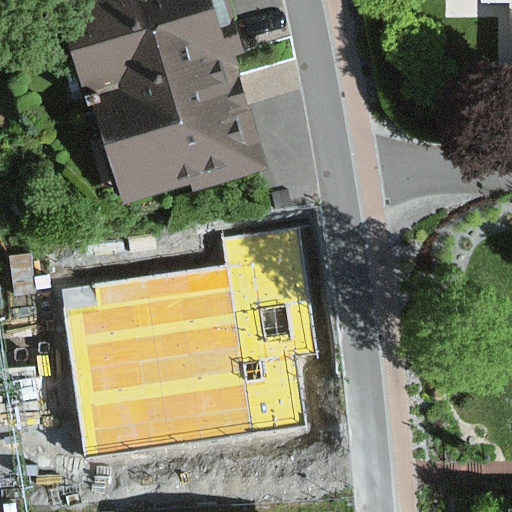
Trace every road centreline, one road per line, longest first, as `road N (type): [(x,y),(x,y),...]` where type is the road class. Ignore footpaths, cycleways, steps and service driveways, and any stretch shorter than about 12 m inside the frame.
road 1 (residential): [(336,174),(374,511)]
road 2 (residential): [(303,0),(336,174)]
road 3 (residential): [(336,174),(511,172)]
